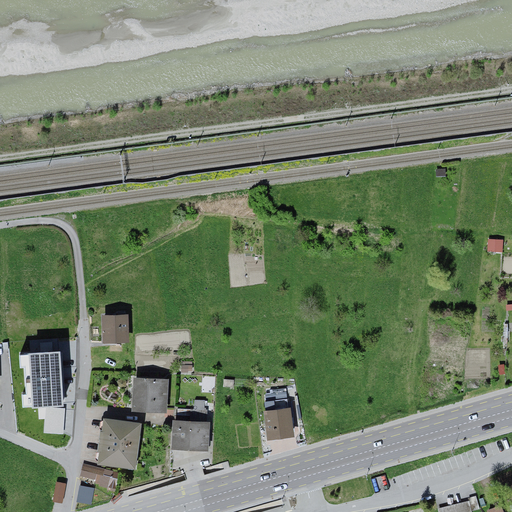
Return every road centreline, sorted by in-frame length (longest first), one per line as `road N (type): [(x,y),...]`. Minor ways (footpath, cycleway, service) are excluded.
road 1 (track): [(0,157),(511,90)]
road 2 (primary): [(301,474),(511,413)]
road 3 (residential): [(331,511),(434,490),(511,460)]
road 4 (residential): [(75,465),(87,360),(81,283)]
road 5 (primary): [(168,511),(301,474)]
road 6 (unclassified): [(81,283),(71,229),(0,228)]
